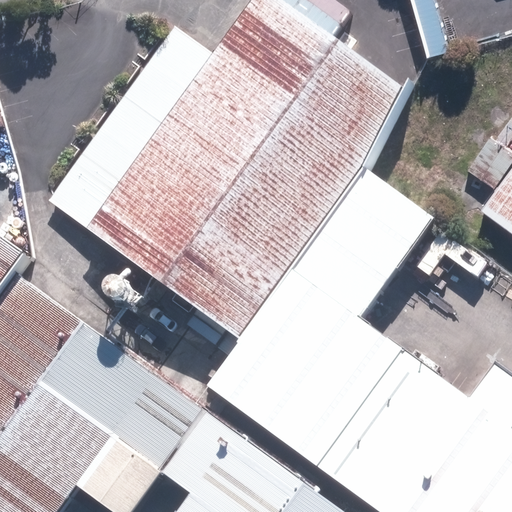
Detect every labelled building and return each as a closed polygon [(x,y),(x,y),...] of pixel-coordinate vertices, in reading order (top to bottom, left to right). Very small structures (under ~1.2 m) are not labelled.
[(420,105),(271,0),(264,0),(95,239),(248,347),(420,105)] [(456,46),(441,0),(420,0),(436,52),(456,46)] [(429,59),(418,21),(402,25),(413,63),(429,59)] [(57,213),(95,239),(213,73),(175,46),(57,213)] [(0,93),(0,130),(10,128),(0,93)] [(511,163),(511,145),(497,134),(473,166),(497,183),(511,163)] [(371,176),(296,282),(366,331),(441,225),(371,176)] [(511,183),(488,217),(511,233),(511,183)] [(0,312),(36,262),(0,232),(0,312)] [(177,362),(36,262),(0,312),(0,511),(70,511),(81,497),(177,362)] [(296,282),(218,391),(389,511),(511,511),(511,434),(366,331),(296,282)] [(136,511),(218,391),(177,362),(81,497),(102,511),(136,511)] [(389,511),(218,391),(136,511),(389,511)]
